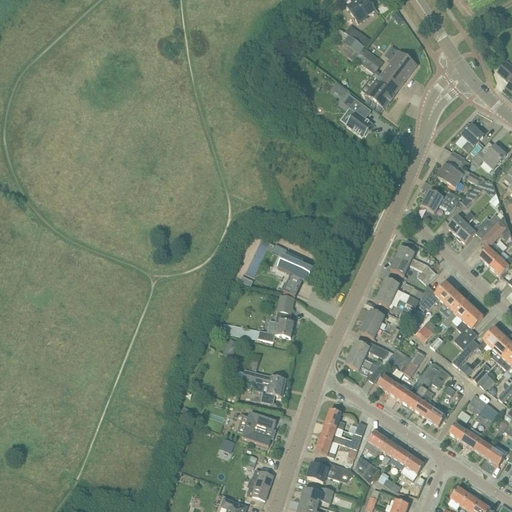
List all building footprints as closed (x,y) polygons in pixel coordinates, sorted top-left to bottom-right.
[(353,0),(355,1),(346,7),(359,26),(368,19),(367,18),(376,11),(368,0),(350,0),(351,0),(350,0),(353,0)] [(395,13),(391,17),(399,27),(403,23),(395,13)] [(340,31),(335,38),(343,45),(338,52),(354,63),(355,61),(364,49),(353,41),(345,35),(340,31)] [(359,34),(353,41),(364,49),(369,44),(370,42),(360,33),(359,34)] [(364,49),(355,61),(374,75),(376,72),(377,73),(383,64),(384,64),(378,60),(367,52),(364,49)] [(376,72),(374,75),(397,93),(417,67),(399,54),(388,68),(382,76),(377,73),(376,72)] [(511,67),(507,63),(497,74),(510,85),(506,90),(511,96),(511,67)] [(370,80),(360,93),(366,97),(384,111),(397,93),(374,75),(370,80)] [(338,86),(334,92),(341,98),(346,92),(338,86)] [(349,96),(342,105),(349,110),(356,115),(347,127),(363,139),(372,127),(364,121),(371,113),(349,96)] [(462,138),(455,145),(461,150),(462,149),(468,154),(474,148),(474,149),(483,138),(477,133),(478,132),(472,127),(462,138)] [(481,153),(474,160),(473,162),(479,167),(483,162),(493,171),(506,157),(495,148),(486,158),(481,153)] [(464,161),(453,154),(448,162),(464,171),(469,165),(464,161)] [(464,171),(448,162),(438,180),(456,190),(462,179),(478,188),(484,182),(464,171)] [(477,189),(461,204),(466,209),(482,194),(477,189)] [(444,201),(430,193),(422,208),(434,215),(439,207),(447,211),(447,213),(450,215),(456,208),(461,199),(449,192),(444,201)] [(457,238),(467,227),(475,219),(469,214),(462,222),(457,218),(447,229),(457,238)] [(471,231),(467,227),(457,238),(466,246),(476,236),(477,237),(483,231),(482,229),(484,227),(491,233),(501,222),(495,216),(489,222),(487,219),(479,227),(476,227),(471,231)] [(490,269),(499,258),(504,253),(494,244),(500,238),(505,242),(510,236),(504,219),(501,222),(491,233),(481,243),(488,250),(479,259),(490,269)] [(279,256),(271,274),(282,279),(277,290),(295,299),(303,282),(308,285),(313,273),(301,267),(283,258),(287,252),(276,246),(272,253),(279,256)] [(396,261),(409,267),(422,273),(428,268),(413,260),(415,255),(401,249),(396,261)] [(511,261),(504,253),(499,258),(490,269),(500,278),(510,268),(509,268),(511,264),(511,261)] [(404,278),(409,267),(396,261),(390,272),(404,278)] [(436,276),(428,268),(422,273),(426,277),(421,282),(426,286),(436,276)] [(426,277),(422,273),(418,279),(421,282),(426,277)] [(242,278),(239,284),(242,285),(251,289),(253,284),(251,283),(244,279),(242,278)] [(394,298),(415,308),(418,302),(398,292),(400,287),(386,280),(381,292),(394,298)] [(429,312),(439,301),(444,306),(455,293),(446,285),(436,296),(428,289),(419,309),(424,313),(427,310),(429,312)] [(389,310),(394,298),(381,292),(375,303),(389,310)] [(465,302),(455,293),(444,306),(453,315),(465,302)] [(281,298),(277,314),(291,316),(294,301),(281,298)] [(474,311),(465,302),(443,325),(447,328),(457,318),(462,323),(474,311)] [(413,308),(409,317),(402,313),(399,320),(410,325),(417,310),(413,308)] [(463,352),(473,342),(467,336),(483,319),(474,311),(462,323),(456,330),(461,335),(454,343),(461,350),(463,352)] [(371,312),(366,323),(379,330),(384,318),(371,312)] [(418,313),(412,325),(419,328),(425,316),(418,313)] [(280,325),(270,323),(268,335),(260,333),(258,341),(273,344),(275,337),(291,340),(294,325),(280,322),(280,325)] [(373,341),(379,330),(366,323),(360,335),(373,341)] [(425,327),(416,337),(415,337),(425,345),(434,335),(425,327)] [(391,337),(396,339),(401,342),(405,334),(395,329),(391,337)] [(473,342),(463,352),(469,358),(470,358),(478,350),(481,353),(487,347),(493,352),(505,339),(495,330),(479,347),(473,342)] [(511,346),(505,339),(493,352),(497,356),(493,360),(498,365),(511,349),(511,346)] [(239,345),(234,342),(224,361),(229,364),(239,345)] [(369,349),(356,343),(351,355),(364,361),(367,354),(383,361),(379,368),(384,370),(388,364),(394,356),(371,345),(369,349)] [(511,349),(498,365),(506,373),(511,366),(511,349)] [(411,363),(404,375),(411,379),(425,357),(418,352),(411,363)] [(396,353),(388,364),(396,369),(400,366),(400,365),(403,367),(400,372),(404,375),(411,363),(396,353)] [(260,357),(248,354),(244,369),(256,373),(260,357)] [(364,361),(351,355),(345,366),(359,373),(361,368),(373,374),(368,382),(374,385),(384,370),(379,368),(364,361)] [(468,362),(460,371),(467,378),(475,369),(468,362)] [(427,375),(435,380),(441,371),(433,366),(427,375)] [(471,380),(477,385),(487,375),(481,370),(471,380)] [(441,371),(435,380),(431,386),(439,390),(448,376),(441,371)] [(286,381),(276,379),(271,378),(271,379),(245,373),(242,385),(256,388),(257,385),(269,388),(267,395),(264,394),(261,404),(273,406),(274,397),(282,399),(286,381)] [(494,382),(487,375),(477,385),(485,392),(494,382)] [(377,387),(390,396),(397,386),(384,377),(377,387)] [(511,385),(510,387),(498,400),(503,405),(511,394),(511,393),(511,392),(511,385)] [(397,386),(390,396),(402,404),(409,394),(397,386)] [(409,394),(402,404),(415,412),(426,395),(428,392),(421,387),(414,398),(409,394)] [(456,393),(448,388),(444,394),(452,399),(456,393)] [(426,395),(415,412),(427,420),(433,410),(428,407),(431,402),(432,399),(426,395)] [(475,397),(467,409),(479,417),(487,406),(475,397)] [(487,406),(479,417),(492,425),(499,415),(487,406)] [(446,419),(433,410),(427,420),(439,429),(446,419)] [(325,426),(337,430),(343,432),(345,425),(339,423),(341,415),(330,412),(325,426)] [(464,412),(460,419),(468,424),(473,417),(464,412)] [(236,416),(231,433),(243,436),(242,440),(269,449),(271,440),(264,437),(266,430),(274,432),(277,423),(250,415),(249,419),(236,416)] [(449,435),(462,444),(468,434),(463,430),(467,425),(459,420),(456,425),(449,435)] [(501,439),(504,434),(508,427),(501,422),(496,430),(499,432),(496,436),(501,439)] [(356,436),(362,438),(366,426),(359,424),(356,436)] [(337,430),(325,426),(321,439),(332,443),(351,449),(358,452),(362,438),(356,436),(354,435),(351,442),(334,437),(337,430)] [(375,448),(380,452),(387,442),(375,434),(364,449),(371,454),(375,448)] [(462,444),(474,452),(481,442),(468,434),(462,444)] [(332,443),(321,439),(316,454),(327,458),(332,443)] [(224,440),(220,451),(231,455),(235,445),(224,440)] [(387,442),(380,452),(393,460),(399,450),(387,442)] [(474,452),(487,460),(493,450),(481,442),(474,452)] [(358,452),(351,449),(348,459),(355,461),(358,452)] [(399,450),(393,460),(390,464),(402,472),(405,468),(411,458),(399,450)] [(505,458),(493,450),(487,460),(499,468),(505,458)] [(424,467),(411,458),(405,468),(418,477),(424,467)] [(355,471),(362,478),(370,466),(360,459),(355,471)] [(255,466),(242,461),(243,468),(253,472),(255,466)] [(323,485),(325,478),(340,483),(344,470),(325,463),(323,469),(312,466),(307,480),(323,485)] [(370,466),(362,478),(370,486),(380,472),(370,466)] [(265,475),(256,473),(254,481),(258,482),(255,492),(249,490),(247,496),(265,502),(273,478),(265,475)] [(379,482),(384,485),(389,477),(383,474),(379,482)] [(420,478),(415,486),(421,489),(424,482),(420,478)] [(390,490),(394,485),(388,481),(384,486),(390,490)] [(394,485),(390,490),(398,495),(401,489),(394,485)] [(450,501),(461,508),(469,496),(458,489),(450,501)] [(301,503),(318,508),(320,502),(331,505),(334,493),(321,490),(320,495),(304,491),(301,503)] [(374,491),(370,502),(376,504),(380,494),(374,491)] [(466,511),(473,511),(480,503),(469,496),(461,508),(466,511)] [(245,511),(247,509),(224,500),(221,508),(228,511),(227,511),(245,511)] [(372,511),(376,504),(370,502),(365,511),(372,511)] [(395,502),(391,511),(406,511),(409,507),(395,502)] [(316,511),(318,508),(301,503),(298,511),(316,511)] [(489,511),(491,511),(480,503),(473,511),(489,511)]
